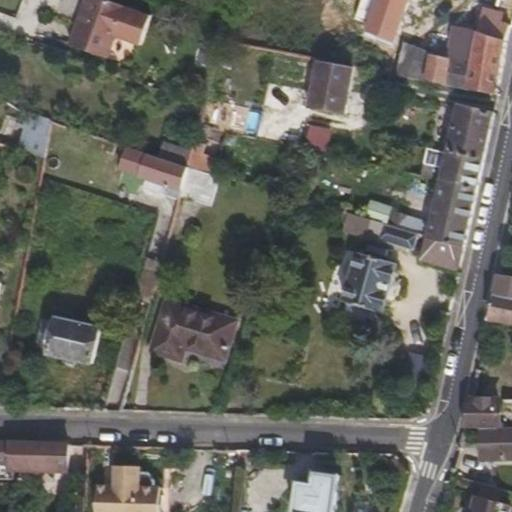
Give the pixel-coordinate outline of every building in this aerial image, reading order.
[(142,46),(152,17),(104,0),(86,0),(71,48),(108,62),(116,38),(142,46)] [(397,43),(410,0),(378,0),(368,34),(397,43)] [(511,36),(511,27),(499,24),(502,14),(485,11),(479,35),(472,65),(449,59),(451,54),(435,51),(428,84),(499,94),(511,36)] [(472,65),(479,35),(456,30),(451,54),(449,59),(472,65)] [(428,84),(435,51),(407,44),(398,78),(428,84)] [(343,115),(355,68),(316,59),(313,68),(320,70),(311,109),(343,115)] [(483,164),(495,115),(460,108),(448,157),(483,164)] [(44,157),(50,128),(22,117),(19,131),(22,132),(18,148),(44,157)] [(310,127),(304,150),(326,156),(333,133),(310,127)] [(205,173),(213,149),(193,144),(187,167),(205,173)] [(180,194),(187,171),(186,169),(146,156),(138,180),(145,182),(142,191),(158,196),(162,187),(180,194)] [(477,193),(483,164),(448,157),(442,185),(477,193)] [(210,208),(219,177),(205,173),(187,167),(186,169),(187,171),(180,194),(180,198),(210,208)] [(142,191),(145,182),(138,180),(119,173),(111,198),(127,203),(130,196),(135,198),(138,190),(142,191)] [(464,249),(477,193),(442,185),(430,240),(464,249)] [(365,219),(388,227),(394,212),(371,203),(365,219)] [(371,239),(376,224),(344,215),(342,221),(350,223),(348,231),(371,239)] [(412,257),(419,237),(387,227),(380,247),(412,257)] [(459,271),(464,249),(430,240),(425,260),(459,271)] [(338,312),(357,255),(345,251),(327,309),(338,312)] [(384,320),(399,271),(359,259),(344,307),(384,320)] [(511,276),(499,275),(490,320),(511,322),(511,276)] [(225,362),(236,324),(166,303),(151,354),(177,362),(181,349),(225,362)] [(91,366),(100,331),(56,321),(55,326),(48,352),(47,356),(91,366)] [(48,352),(55,326),(42,322),(35,348),(48,352)] [(503,426),(502,399),(471,400),(465,427),(486,426),(503,426)] [(511,456),(511,426),(508,426),(503,426),(486,426),(486,457),(511,456)] [(67,474),(68,446),(21,444),(1,443),(0,443),(0,482),(18,483),(18,472),(67,474)] [(164,511),(165,495),(162,495),(162,489),(156,489),(156,483),(156,482),(150,474),(141,474),(141,467),(116,468),(116,479),(108,486),(98,486),(97,511),(164,511)] [(339,511),(342,472),(315,471),(315,484),(297,483),(294,511),(339,511)] [(511,511),(511,509),(510,509),(508,506),(504,505),(502,507),(480,500),(476,511),(511,511)]
